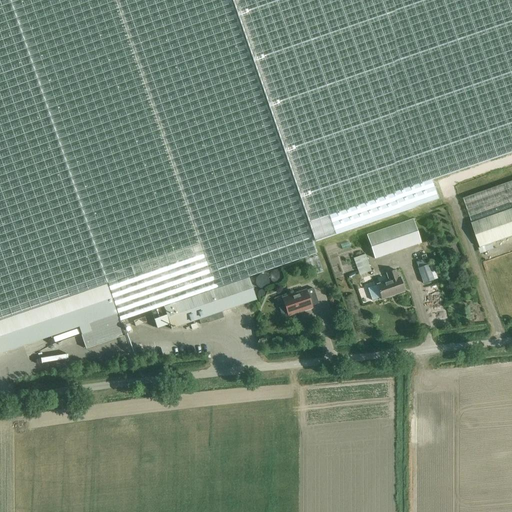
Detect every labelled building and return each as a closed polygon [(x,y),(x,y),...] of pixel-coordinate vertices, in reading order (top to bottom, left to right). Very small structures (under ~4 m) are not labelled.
[(169,326),(171,329),(256,300),(248,277),(317,254),(312,239),(309,231),(229,0),(0,0),(0,353),(78,327),(81,335),(94,330),(92,323),(117,314),(120,321),(152,310),(159,329),(169,326)] [(511,153),(511,0),(231,0),(240,25),(310,231),(309,231),(312,239),(313,238),(314,242),(439,199),(433,180),(511,153)] [(511,181),(463,198),(472,223),(471,223),(480,248),(511,236),(511,181)] [(413,220),(366,235),(374,259),(421,243),(413,220)] [(352,258),(358,275),(369,271),(363,254),(352,258)] [(418,268),(423,283),(433,280),(428,265),(418,268)] [(399,277),(398,278),(395,270),(386,273),(389,281),(376,285),(381,299),(404,291),(399,277)] [(311,306),(318,303),(313,288),(306,290),(282,298),(288,316),(298,312),(298,311),(311,306)] [(117,314),(92,323),(94,330),(81,335),(85,349),(124,336),(117,314)]
